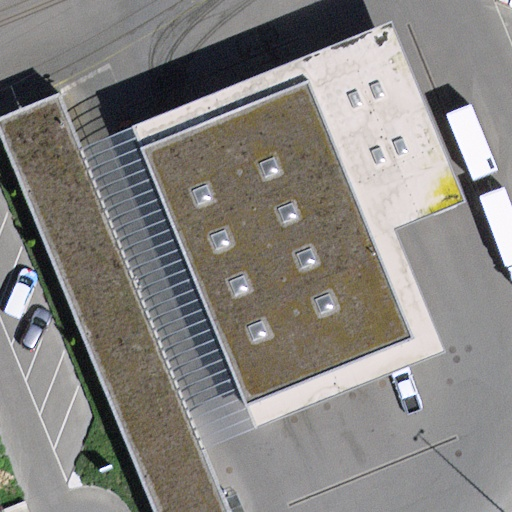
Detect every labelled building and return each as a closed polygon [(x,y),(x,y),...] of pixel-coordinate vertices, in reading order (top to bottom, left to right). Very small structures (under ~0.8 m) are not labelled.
[(396,20),(306,58),(421,335),(250,406),(259,428),(447,353),(397,236),(473,204),(396,20)] [(136,128),(250,406),(421,335),(306,58),(136,128)] [(0,133),(155,511),(229,511),(203,451),(81,150),(59,98),(0,121),(0,133)] [(250,406),(136,128),(81,150),(203,451),(259,428),(250,406)] [(0,511),(10,511),(0,487),(0,511)]
